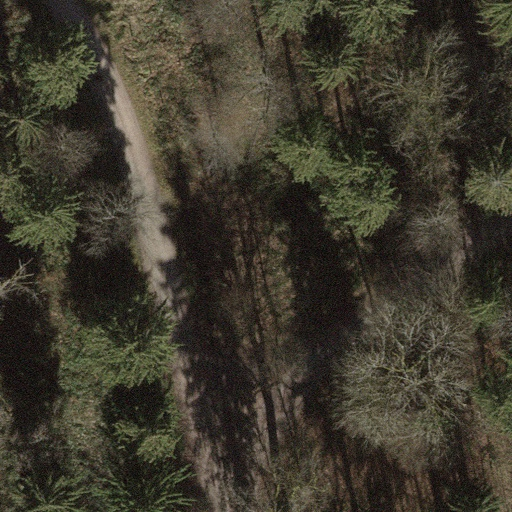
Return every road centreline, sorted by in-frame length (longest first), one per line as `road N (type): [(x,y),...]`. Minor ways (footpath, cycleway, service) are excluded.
road 1 (track): [(245,466),(191,362),(149,172),(84,32),(56,0)]
road 2 (track): [(227,511),(266,412),(511,208)]
